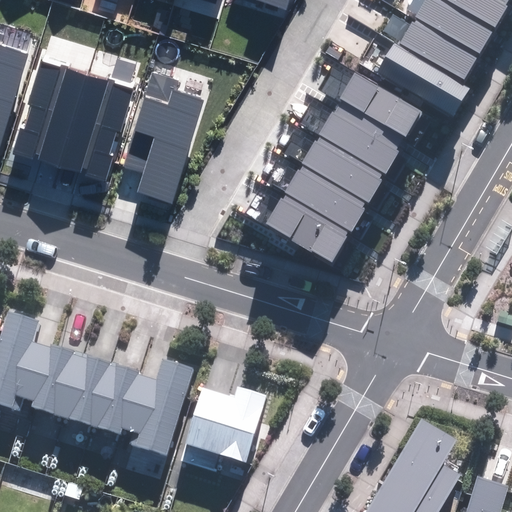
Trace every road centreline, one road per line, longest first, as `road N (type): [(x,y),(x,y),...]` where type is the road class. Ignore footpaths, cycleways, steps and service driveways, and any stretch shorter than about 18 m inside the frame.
road 1 (residential): [(167,267),(324,0)]
road 2 (residential): [(394,337),(167,267)]
road 3 (residential): [(394,337),(511,139)]
road 4 (residential): [(290,511),(394,337)]
road 5 (residential): [(167,267),(0,215)]
road 6 (residential): [(511,376),(394,337)]
